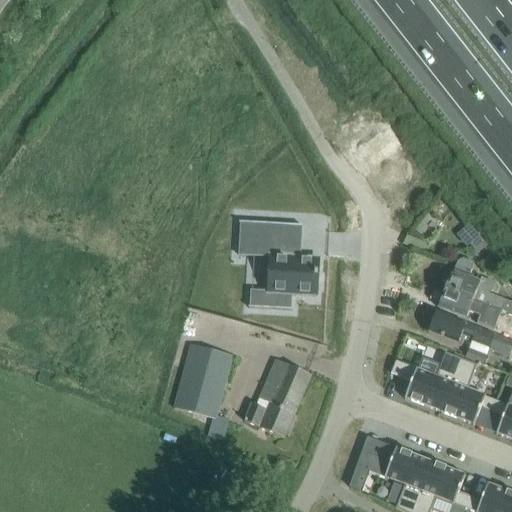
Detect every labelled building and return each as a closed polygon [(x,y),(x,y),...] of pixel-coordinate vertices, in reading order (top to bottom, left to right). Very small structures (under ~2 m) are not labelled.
[(242,226),(239,260),(270,262),(267,295),(251,294),(250,311),(289,314),(290,298),(315,299),(318,263),(276,260),(279,229),(242,226)] [(0,301),(89,320),(83,346),(108,352),(113,324),(96,321),(110,253),(0,230),(0,301)] [(509,315),(511,316),(511,303),(489,295),(493,284),(481,279),(479,283),(468,279),(474,264),(463,260),(457,262),(453,273),(452,272),(444,291),(501,312),(502,312),(503,310),(510,313),(509,315)] [(501,312),(444,291),(438,309),(466,320),(469,312),(479,316),(476,324),(494,331),(501,312)] [(436,313),(428,333),(446,341),(458,345),(462,336),(474,341),(473,342),(509,357),(511,348),(511,342),(500,338),(454,320),(436,313)] [(233,357),(213,352),(191,346),(174,410),(192,415),(187,432),(223,441),(229,422),(216,418),(233,357)] [(470,349),(466,359),(486,366),(489,357),(470,349)] [(400,375),(399,379),(411,383),(404,400),(406,400),(441,413),(461,360),(445,354),(436,379),(417,372),(417,371),(416,370),(416,371),(404,367),(401,375),(400,375)] [(461,360),(441,413),(473,426),(474,427),(480,410),(491,415),(496,402),(485,398),(485,397),(484,397),(484,398),(467,391),(477,366),(461,360)] [(244,422),(284,440),(311,376),(276,361),(257,407),(252,405),(244,422)] [(496,402),(491,415),(502,419),(496,435),(497,436),(497,435),(511,440),(511,408),(508,407),(509,406),(507,406),(496,402)] [(361,455),(356,468),(373,474),(384,479),(385,480),(386,479),(404,486),(395,509),(400,511),(412,511),(431,464),(397,451),(397,450),(396,450),(389,466),(361,455)] [(431,464),(412,511),(430,511),(436,499),(453,505),(452,506),(454,506),(465,510),(470,498),(459,493),(465,477),(464,476),(464,477),(431,464)] [(470,498),(465,510),(470,511),(511,511),(511,495),(488,486),(487,485),(481,502),(470,498)]
